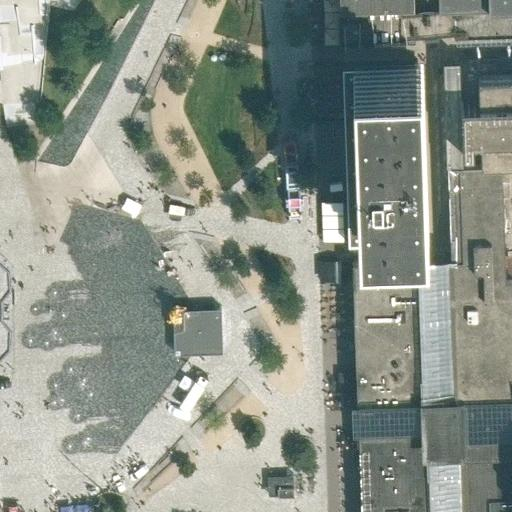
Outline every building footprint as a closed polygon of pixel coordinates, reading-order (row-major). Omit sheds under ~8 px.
[(340,0),(340,7),(341,14),(341,16),(342,44),(415,42),(414,4),(413,0),(340,0)] [(511,0),(454,0),(455,36),(509,34),(511,34),(511,0)] [(452,160),(449,160),(449,162),(450,162),(452,234),(451,234),(451,235),(452,235),(461,235),(461,236),(504,234),(503,193),(502,178),(501,158),(511,157),(511,57),(485,58),(459,59),(460,85),(450,85),(450,93),(452,160)] [(359,64),(343,64),(346,129),(346,145),(349,239),(353,239),(422,236),(417,94),(416,62),(359,64)] [(453,253),(444,254),(449,398),(451,398),(451,397),(472,396),(473,397),(474,397),(474,396),(495,395),(495,397),(497,396),(497,395),(507,395),(508,397),(511,396),(511,275),(506,276),(505,252),(505,251),(462,252),(462,253),(453,253)] [(353,257),(353,272),(355,272),(355,280),(354,280),(354,282),(356,282),(357,310),(355,310),(355,311),(357,311),(358,340),(356,340),(356,341),(358,341),(359,370),(357,370),(357,371),(359,371),(360,400),(358,400),(358,401),(359,401),(360,401),(360,400),(381,399),(381,400),(383,400),(383,399),(404,398),(404,400),(406,400),(406,398),(413,398),(429,383),(424,255),(353,257)] [(192,307),(173,307),(174,352),(193,352),(195,352),(223,351),(222,327),(221,306),(193,307),(192,307)] [(359,425),(361,511),(433,511),(431,422),(359,425)] [(456,468),(456,470),(457,498),(457,500),(457,511),(511,511),(511,449),(489,451),(489,450),(487,450),(487,451),(460,452),(460,451),(457,451),(457,452),(455,452),(456,468)] [(284,486),(285,467),(260,467),(260,486),(284,486)]
